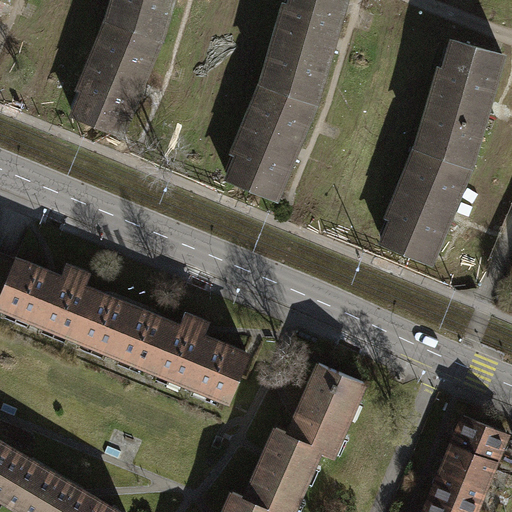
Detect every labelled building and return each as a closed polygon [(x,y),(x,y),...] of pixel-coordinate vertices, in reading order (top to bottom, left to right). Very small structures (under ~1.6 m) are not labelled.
[(0,0),(0,47),(3,49),(7,41),(4,40),(20,9),(1,0),(0,0)] [(86,0),(44,102),(114,131),(129,94),(121,90),(158,0),(86,0)] [(415,0),(388,38),(440,77),(496,0),(415,0)] [(183,84),(186,86),(181,96),(366,196),(369,191),(370,189),(371,186),(372,184),(374,182),(394,146),(209,45),(191,77),(188,75),(183,84)] [(411,162),(381,236),(442,261),(472,187),(411,162)] [(12,257),(0,287),(0,305),(224,398),(243,352),(220,342),(217,351),(147,322),(150,314),(106,296),(103,304),(32,275),(36,267),(12,257)] [(270,511),(271,511),(273,511),(285,511),(314,447),(327,452),(358,380),(316,362),(308,380),(316,383),(293,435),(272,427),(265,444),(272,447),(250,500),(229,491),(222,507),(230,511),(229,511),(270,511)] [(502,432),(460,415),(451,437),(493,454),(502,432)] [(493,454),(451,437),(442,459),(484,477),(493,454)] [(0,496),(26,511),(120,511),(108,505),(104,511),(101,511),(0,452),(0,496)] [(484,477),(442,459),(433,482),(475,499),(484,477)] [(469,511),(475,499),(433,482),(423,504),(442,511),(469,511)]
